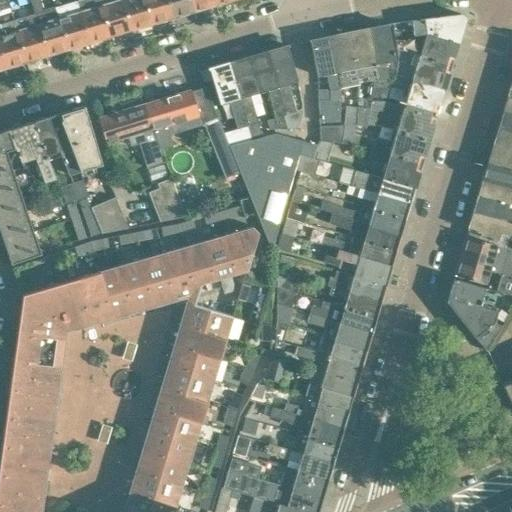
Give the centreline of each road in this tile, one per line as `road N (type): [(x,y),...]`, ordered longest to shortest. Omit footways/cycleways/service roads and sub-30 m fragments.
road 1 (residential): [(356,511),(500,0)]
road 2 (residential): [(310,13),(0,109)]
